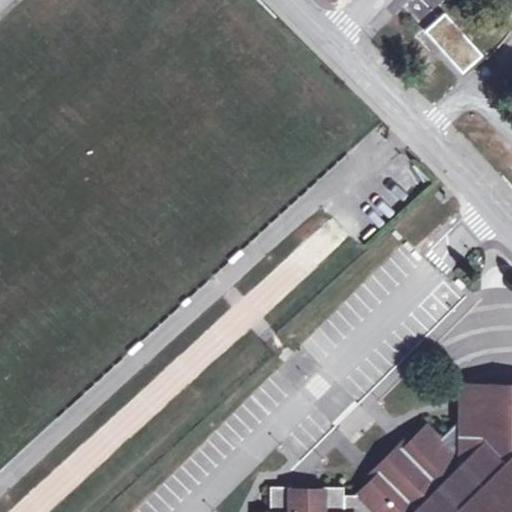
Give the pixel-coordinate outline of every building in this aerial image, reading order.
[(426,31),(463,71),(483,53),(446,13),(426,31)] [(511,384),(459,384),(458,415),(466,408),(476,403),(486,398),(497,395),(508,394),(511,394),(511,384)] [(511,511),(511,394),(508,394),(497,395),(486,398),(476,403),(466,408),(458,415),(461,418),(439,440),(426,427),(404,449),(399,455),(389,453),(382,460),(384,463),(380,466),(378,464),(370,471),(371,481),(366,486),(350,501),(336,501),(336,494),(314,493),(314,498),(303,498),(303,503),(291,503),(291,497),(282,497),(282,492),(262,492),(261,511),(511,511)] [(399,444),(389,453),(399,455),(404,449),(399,444)] [(361,480),(366,486),(371,481),(370,471),(361,480)]
